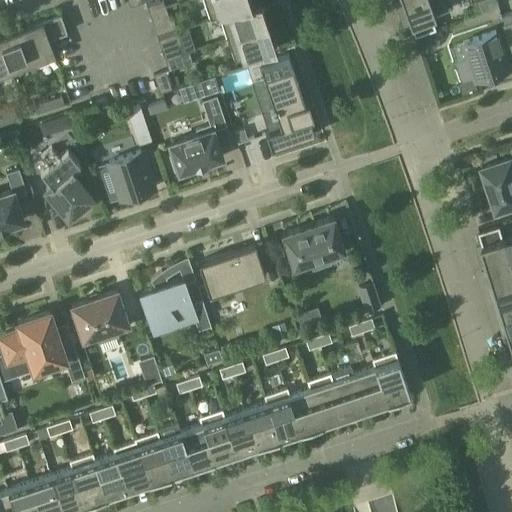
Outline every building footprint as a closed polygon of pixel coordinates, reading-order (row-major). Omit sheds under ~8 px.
[(149,13),(165,7),(162,0),(161,0),(147,5),(149,13)] [(250,4),(248,0),(203,0),(210,18),(259,2),(258,1),(250,4)] [(403,0),(402,1),(414,35),(435,28),(431,16),(447,10),(443,0),(403,0)] [(482,12),(498,6),(495,0),(480,0),(478,1),(482,12)] [(266,24),(259,2),(210,18),(210,19),(219,16),(227,38),(266,24)] [(149,13),(152,22),(153,22),(153,21),(168,16),(165,7),(149,13)] [(27,25),(18,29),(31,63),(54,54),(48,39),(66,32),(60,13),(27,25)] [(266,24),(227,38),(235,61),(274,48),(266,24)] [(424,52),(435,48),(439,39),(435,28),(418,35),(424,52)] [(18,29),(0,35),(0,48),(9,71),(31,63),(18,29)] [(476,79),(508,68),(495,30),(463,41),(476,79)] [(165,59),(181,53),(178,45),(163,50),(163,49),(162,49),(165,59)] [(0,48),(0,74),(9,71),(0,48)] [(188,51),(181,53),(165,59),(168,69),(192,61),(188,51)] [(308,101),(304,102),(288,54),(259,64),(280,127),(265,132),(266,135),(270,148),(315,133),(310,117),(313,116),(308,101)] [(458,83),(462,94),(477,89),(473,78),(458,83)] [(197,132),(168,142),(172,152),(168,153),(174,169),(177,168),(178,171),(223,156),(214,129),(226,125),(216,94),(202,99),(210,123),(195,128),(197,132)] [(60,95),(48,99),(51,108),(63,104),(60,95)] [(99,112),(109,109),(106,98),(95,102),(99,112)] [(35,104),(38,112),(51,108),(48,99),(35,104)] [(167,106),(164,99),(147,105),(150,112),(167,106)] [(145,121),(139,101),(126,106),(132,125),(145,121)] [(14,111),(2,115),(5,123),(17,119),(14,111)] [(66,114),(56,117),(60,129),(69,126),(66,114)] [(247,138),(244,128),(234,132),(237,141),(247,138)] [(0,141),(2,148),(14,144),(10,131),(0,134),(0,141)] [(51,184),(46,189),(66,214),(89,195),(84,189),(85,188),(84,188),(83,187),(84,187),(83,186),(82,185),(83,185),(83,184),(82,184),(81,184),(82,183),(81,182),(80,182),(81,181),(80,181),(79,181),(79,180),(78,179),(77,179),(78,178),(77,177),(76,178),(76,177),(75,176),(75,177),(74,176),(74,175),(73,176),(70,172),(80,164),(77,160),(76,158),(75,157),(74,155),(73,154),(72,153),(70,152),(67,148),(59,155),(51,145),(40,154),(48,164),(40,170),(51,184)] [(153,187),(141,149),(108,160),(121,198),(153,187)] [(511,155),(483,165),(487,181),(486,181),(490,194),(491,194),(496,210),(511,204),(511,155)] [(0,229),(8,226),(7,225),(23,219),(15,196),(27,192),(19,167),(6,172),(12,189),(0,193),(0,229)] [(327,254),(344,248),(333,215),(282,233),(293,266),(311,260),(313,267),(329,262),(327,254)] [(511,259),(511,234),(504,237),(500,225),(479,231),(490,266),(511,259)] [(265,274),(254,242),(198,261),(209,293),(265,274)] [(282,247),(270,251),(274,262),(286,258),(282,247)] [(511,283),(511,259),(490,266),(497,288),(511,283)] [(150,279),(155,286),(141,291),(154,330),(194,317),(198,329),(211,324),(202,298),(190,302),(182,277),(169,281),(161,269),(158,272),(154,276),(150,279)] [(380,305),(372,283),(359,287),(367,310),(380,305)] [(511,307),(511,283),(497,288),(504,310),(511,307)] [(113,327),(128,322),(117,288),(71,304),(83,338),(98,333),(100,339),(115,334),(113,327)] [(0,334),(0,339),(12,376),(64,358),(71,379),(84,375),(73,341),(60,345),(49,311),(17,321),(20,328),(0,334)] [(371,316),(360,320),(363,330),(374,326),(371,316)] [(352,334),(363,330),(360,320),(348,324),(352,334)] [(272,325),(276,339),(288,335),(284,321),(272,325)] [(328,331),(317,335),(320,344),(332,341),(328,331)] [(309,348),(320,344),(317,335),(305,338),(309,348)] [(288,355),(285,345),(273,349),(277,359),(288,355)] [(203,353),(207,363),(222,358),(218,348),(203,353)] [(265,363),(277,359),(273,349),(262,353),(265,363)] [(395,350),(372,358),(386,398),(409,390),(409,389),(408,389),(395,350)] [(147,383),(152,381),(161,378),(153,356),(140,360),(147,383)] [(353,372),(364,405),(386,398),(372,358),(371,358),(374,365),(353,372)] [(233,373),(245,369),(242,360),(230,364),(233,373)] [(233,373),(230,364),(219,367),(222,377),(233,373)] [(329,372),(343,412),(364,405),(353,372),(350,364),(329,371),(329,372)] [(329,372),(307,379),(321,420),(343,412),(329,372)] [(202,384),(199,374),(187,378),(190,388),(202,384)] [(179,392),(190,388),(187,378),(176,382),(179,392)] [(287,386),(286,387),(299,427),(321,420),(307,379),(307,380),(309,386),(289,393),(287,386)] [(152,381),(147,383),(141,385),(144,395),(156,391),(152,381)] [(133,399),(144,395),(141,385),(130,389),(133,399)] [(286,387),(264,394),(278,434),(299,427),(286,387)] [(256,442),(278,434),(264,394),(263,394),(266,401),(245,408),(256,442)] [(112,403),(100,407),(104,417),(115,413),(112,403)] [(92,421),(104,417),(100,407),(89,411),(92,421)] [(221,408),(199,416),(213,456),(235,449),(221,408)] [(222,408),(221,408),(235,449),(256,442),(245,408),(224,415),(222,408)] [(0,421),(0,432),(17,427),(11,410),(0,413),(0,416),(2,421),(0,421)] [(201,423),(180,430),(191,463),(213,456),(199,416),(198,416),(201,423)] [(60,431),(72,427),(69,418),(57,422),(60,431)] [(155,427),(156,430),(170,470),(191,463),(180,430),(177,420),(155,427)] [(60,431),(57,422),(46,425),(49,435),(60,431)] [(156,430),(135,437),(148,478),(170,470),(156,430)] [(26,432),(14,436),(17,446),(29,442),(26,432)] [(6,450),(17,446),(14,436),(3,440),(6,450)] [(114,447),(126,485),(148,478),(135,437),(134,438),(134,440),(114,447)] [(105,492),(126,485),(114,447),(113,447),(114,452),(95,459),(92,452),(91,452),(105,492)] [(105,492),(91,452),(70,459),(83,499),(105,492)] [(71,466),(50,473),(62,507),(83,499),(70,459),(69,460),(71,466)] [(50,473),(29,481),(39,511),(45,511),(62,507),(50,473)] [(39,511),(29,481),(7,488),(15,511),(39,511)] [(15,511),(7,488),(0,490),(0,511),(15,511)]
